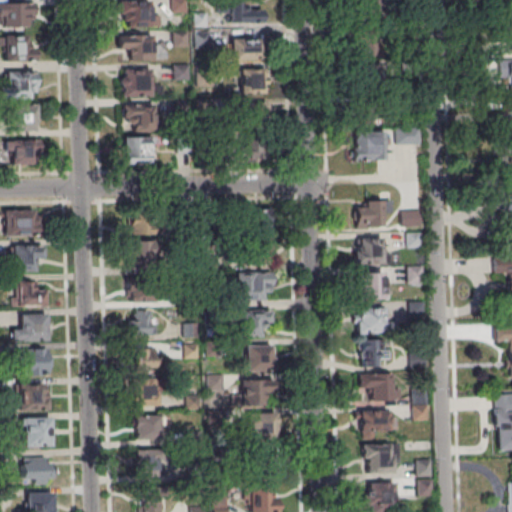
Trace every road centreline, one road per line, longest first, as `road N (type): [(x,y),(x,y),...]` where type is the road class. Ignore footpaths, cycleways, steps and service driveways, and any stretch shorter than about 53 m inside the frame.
road 1 (residential): [(90,511),(72,0)]
road 2 (residential): [(317,511),(300,0)]
road 3 (residential): [(443,511),(426,0)]
road 4 (residential): [(307,181),(0,187)]
